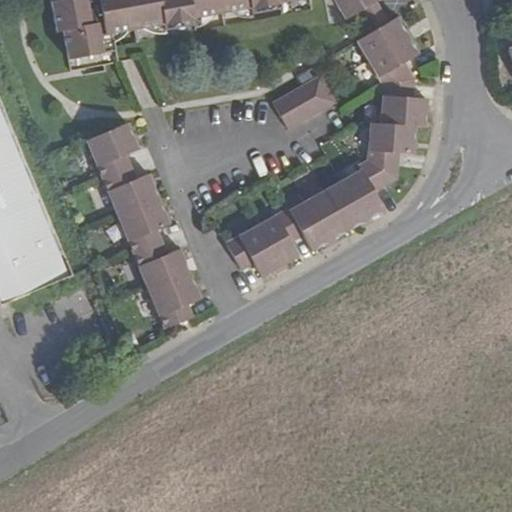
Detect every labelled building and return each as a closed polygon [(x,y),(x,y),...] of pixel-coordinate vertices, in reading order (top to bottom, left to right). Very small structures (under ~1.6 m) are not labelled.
[(97,0),(101,22),(85,25),(81,0),(57,0),(49,2),(54,32),(61,31),(66,59),(113,50),(110,33),(160,23),(160,26),(192,20),(191,17),(247,7),(248,9),(278,4),(278,1),(281,0),(344,0),(353,14),(361,10),(368,22),(381,16),(373,2),(377,0),(97,0)] [(373,31),(386,25),(381,16),(368,22),(373,31)] [(386,25),(373,31),(355,41),(380,85),(377,122),(368,122),(365,159),(355,164),(359,171),(287,211),(285,207),(224,242),(238,270),(251,263),(258,276),(295,257),(287,242),(300,235),(308,252),(378,212),(382,210),(372,192),(395,179),(396,153),(412,154),(414,127),(422,127),(425,98),(412,98),(413,80),(404,63),(417,55),(396,19),(386,25)] [(270,102),(286,128),(333,102),(317,75),(270,102)] [(0,299),(7,296),(10,302),(70,276),(0,110),(0,299)] [(146,173),(134,178),(124,154),(136,148),(124,123),(82,141),(163,329),(191,317),(185,305),(198,299),(177,248),(164,254),(154,229),(168,223),(146,173)] [(7,296),(0,299),(0,306),(10,302),(7,296)]
